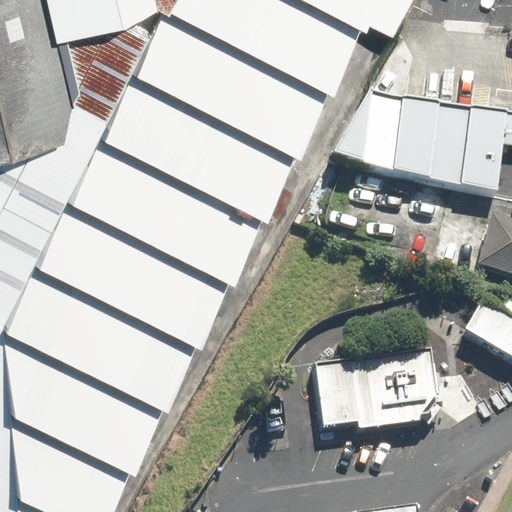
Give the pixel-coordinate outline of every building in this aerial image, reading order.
[(0,0),(0,141),(64,127),(39,21),(33,0),(0,0)] [(0,454),(6,511),(95,511),(356,16),(388,31),(403,0),(148,0),(0,279),(0,454)] [(33,0),(39,21),(129,0),(33,0)] [(500,117),(361,99),(323,163),(492,200),(500,117)] [(511,223),(487,218),(473,274),(511,282),(511,223)] [(511,324),(477,304),(458,336),(511,367),(511,324)] [(427,354),(308,368),(316,436),(436,422),(427,354)]
